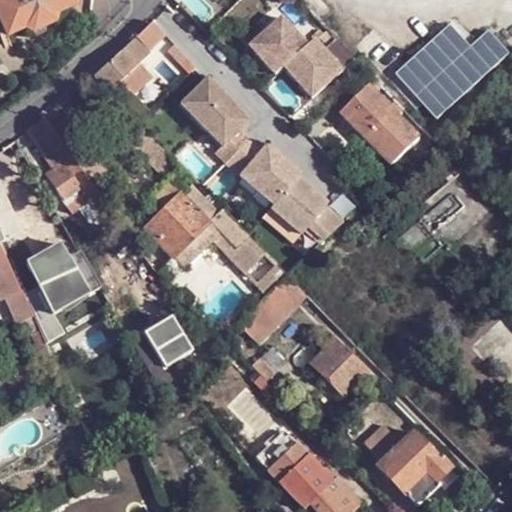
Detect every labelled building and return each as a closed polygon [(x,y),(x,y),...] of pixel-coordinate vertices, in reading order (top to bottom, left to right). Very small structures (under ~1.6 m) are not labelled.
[(0,0),(0,20),(6,33),(23,26),(30,30),(52,20),(55,11),(75,2),(75,0),(0,0)] [(280,69),(304,46),(278,18),(247,48),(273,75),(280,69)] [(148,110),(117,80),(163,36),(149,21),(93,75),(137,120),(148,110)] [(340,71),(311,40),(304,46),(280,69),(308,99),(340,71)] [(214,154),(224,165),(224,164),(247,142),(238,132),(247,123),(205,79),(178,105),(220,149),(214,154)] [(368,136),(395,111),(370,84),(342,109),(368,136)] [(137,120),(138,122),(150,112),(148,110),(137,120)] [(419,137),(395,111),(368,136),(391,162),(419,137)] [(44,116),(27,130),(55,168),(47,174),(61,196),(75,185),(98,217),(104,213),(111,223),(117,218),(76,161),(53,129),(44,116)] [(53,129),(76,161),(89,152),(66,120),(53,129)] [(129,141),(157,171),(172,157),(144,128),(129,141)] [(247,142),(224,164),(228,167),(240,178),(273,206),(264,216),(295,242),(304,232),(319,245),(343,223),(325,207),(327,205),(297,179),(301,175),(265,144),(260,151),(248,141),(247,142)] [(179,248),(201,228),(210,219),(231,240),(236,245),(247,235),(216,203),(209,210),(188,188),(183,192),(178,186),(171,179),(155,194),(163,208),(144,227),(172,255),(179,248)] [(0,235),(2,240),(17,234),(23,231),(0,181),(0,235)] [(183,192),(188,188),(182,182),(178,186),(183,192)] [(361,207),(373,196),(365,187),(353,199),(361,207)] [(201,228),(210,237),(222,249),(231,240),(210,219),(201,228)] [(201,228),(179,248),(188,258),(210,237),(201,228)] [(0,271),(23,320),(36,313),(26,292),(7,251),(2,240),(0,241),(0,271)] [(58,243),(29,260),(42,283),(26,292),(36,313),(43,328),(47,338),(66,328),(58,312),(101,287),(80,250),(67,258),(58,243)] [(274,262),(263,250),(256,257),(266,269),(274,262)] [(306,295),(286,274),(239,323),(259,342),(306,295)] [(29,335),(43,328),(36,313),(23,320),(29,335)] [(172,321),(143,338),(164,375),(193,357),(172,321)] [(343,394),(367,370),(335,339),(311,363),(343,394)] [(261,358),(253,365),(267,380),(275,373),(261,358)] [(59,392),(48,397),(53,404),(63,398),(59,392)] [(364,442),(383,462),(402,443),(383,424),(364,442)] [(257,455),(270,469),(297,442),(285,429),(257,455)] [(416,505),(439,485),(435,480),(449,467),(415,431),(402,443),(383,462),(379,466),(416,505)] [(350,511),(360,503),(336,477),(338,475),(322,458),(317,463),(297,442),(270,469),(268,470),(305,509),(310,504),(316,511),(350,511)] [(43,511),(67,499),(59,484),(28,502),(33,511),(43,511)]
